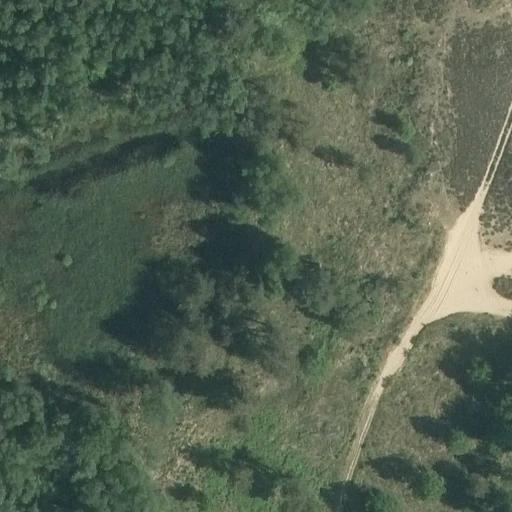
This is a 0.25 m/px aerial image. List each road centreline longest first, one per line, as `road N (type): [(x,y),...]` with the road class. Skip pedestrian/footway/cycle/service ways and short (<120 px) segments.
road 1 (track): [(337,511),(364,420),(430,310)]
road 2 (track): [(430,310),(511,113)]
